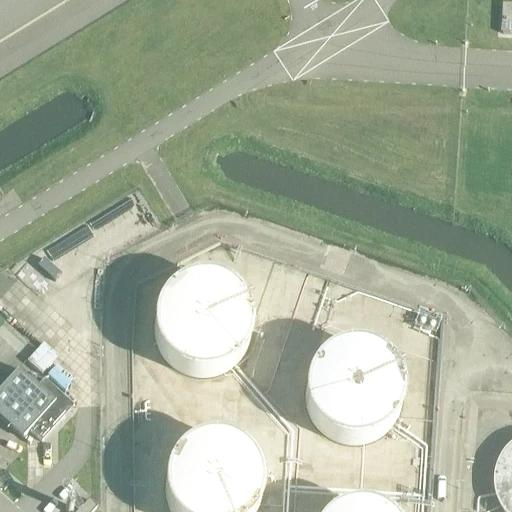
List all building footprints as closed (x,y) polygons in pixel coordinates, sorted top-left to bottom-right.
[(511,4),(503,4),(502,34),(511,33),(511,4)] [(248,336),(249,327),(248,317),(246,308),(241,300),(236,293),(228,287),(220,282),(212,279),(202,278),(193,278),(184,280),(175,284),(168,290),(161,296),(156,304),(153,313),(151,322),(151,331),(153,341),(156,349),(161,357),(168,364),(175,369),(184,373),(193,375),(202,376),(212,374),(220,371),(229,367),(236,361),(241,353),(246,345),(248,336)] [(400,405),(401,396),(400,387),(398,378),(394,370),(388,363),(382,357),(374,352),(365,349),(356,347),(347,347),(338,349),(330,352),(322,357),(316,363),(310,370),(306,378),(304,387),(303,396),(304,405),(306,414),(310,422),(316,429),(322,435),(330,440),(339,443),(347,445),(357,445),(365,443),(374,440),(382,435),(388,429),(394,422),(398,414),(400,405)] [(18,370),(0,390),(0,419),(22,440),(29,432),(41,443),(74,407),(44,380),(37,387),(18,370)] [(260,498),(261,488),(260,479),(257,469),(253,460),(247,453),(239,447),(230,442),(221,439),(211,438),(201,439),(192,442),(183,447),(175,453),(169,461),(165,469),(162,479),(161,488),(162,498),(165,508),(166,511),(255,511),(258,508),(260,498)] [(511,511),(511,447),(506,454),(501,462),(497,471),(495,480),(495,489),(497,498),(501,507),(503,511),(511,511)] [(78,511),(93,511),(97,509),(88,501),(78,511)]
